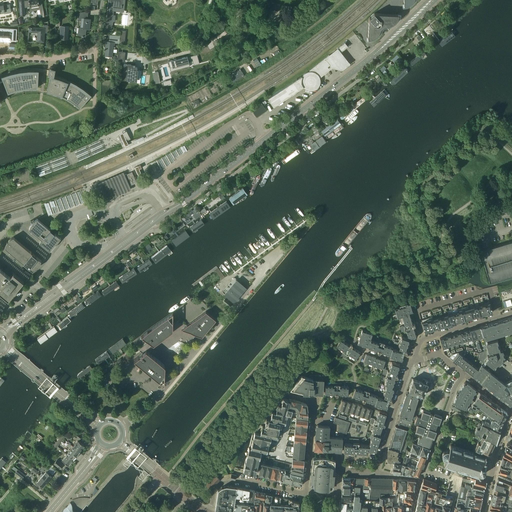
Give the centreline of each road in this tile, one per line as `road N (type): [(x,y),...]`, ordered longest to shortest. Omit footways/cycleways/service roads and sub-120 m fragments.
road 1 (residential): [(148,228),(163,227),(309,117)]
road 2 (residential): [(464,374),(419,479),(375,469)]
road 3 (residential): [(309,117),(427,20)]
road 4 (secondary): [(303,109),(183,202)]
road 5 (residential): [(0,56),(96,51),(101,0)]
road 6 (secondary): [(49,302),(148,228)]
road 7 (secondary): [(144,223),(45,296)]
road 8 (tertiary): [(4,348),(99,425)]
road 9 (residential): [(207,511),(222,482),(305,495)]
